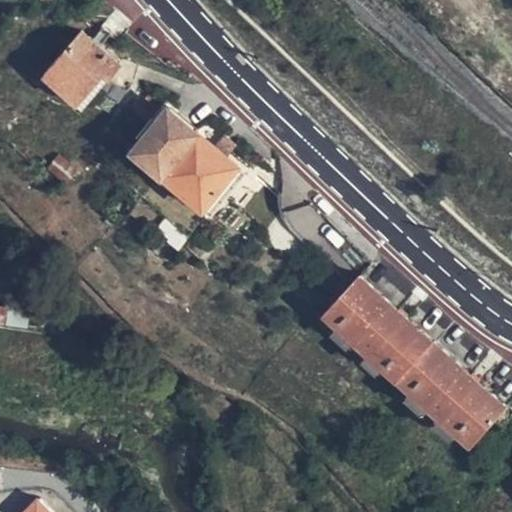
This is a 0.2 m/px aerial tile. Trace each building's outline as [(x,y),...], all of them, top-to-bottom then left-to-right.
[(106,73),(118,61),(84,28),(43,70),(74,99),(102,70),(106,73)] [(133,146),(203,204),(234,167),(210,148),(213,144),(215,140),(196,125),(194,128),(165,104),(133,146)] [(51,166),(71,183),(80,171),(61,154),(51,166)] [(330,308),(478,436),(499,413),(511,398),(511,397),(365,270),(330,308)] [(511,413),(511,398),(499,413),(507,420),(511,413)] [(61,511),(38,489),(15,511),(61,511)]
